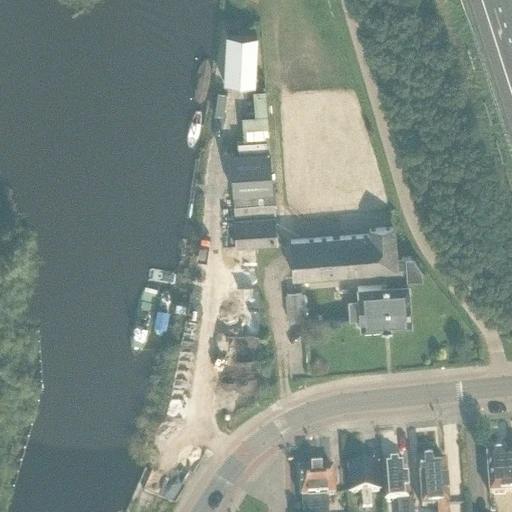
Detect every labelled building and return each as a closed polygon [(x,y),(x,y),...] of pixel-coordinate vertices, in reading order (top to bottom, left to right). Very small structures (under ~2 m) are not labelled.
[(254,86),(257,36),(226,34),(223,84),(254,86)] [(266,115),(241,117),(243,141),(246,141),(246,139),(268,138),(266,115)] [(231,193),(271,190),(269,152),(228,155),(231,193)] [(234,217),(274,214),(272,190),(232,193),(234,217)] [(234,247),(276,244),(274,217),(232,220),(234,247)] [(396,269),(395,257),(394,258),(392,228),(368,229),(369,234),(289,240),(292,278),(384,271),(384,270),(396,269)] [(384,270),(384,271),(385,285),(357,288),(358,301),(348,302),(349,319),(359,318),(359,328),(410,324),(407,283),(406,283),(406,279),(421,278),(420,269),(411,256),(409,256),(395,257),(396,269),(384,270)] [(287,320),(303,318),(301,294),(285,295),(287,320)] [(511,457),(507,458),(507,456),(486,457),(489,495),(511,493),(511,457)] [(436,464),(436,461),(417,462),(421,507),(436,506),(436,511),(448,511),(445,463),(436,464)] [(407,500),(404,463),(381,465),(384,502),(397,501),(397,511),(412,511),(411,500),(407,500)] [(349,493),(378,491),(376,465),(347,467),(349,493)] [(301,511),(327,511),(327,495),(334,495),(332,468),(298,471),(301,511)] [(361,509),(371,508),(369,494),(360,494),(361,509)]
